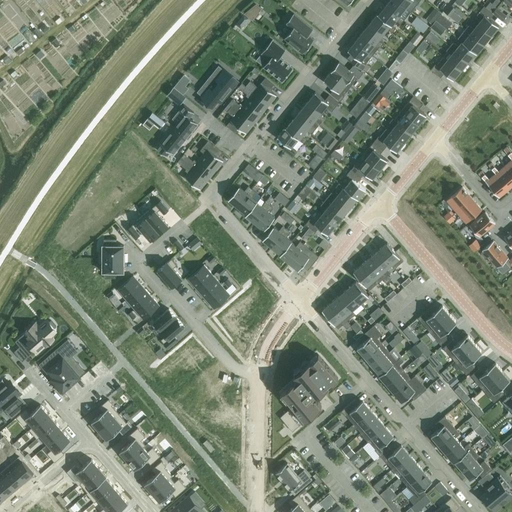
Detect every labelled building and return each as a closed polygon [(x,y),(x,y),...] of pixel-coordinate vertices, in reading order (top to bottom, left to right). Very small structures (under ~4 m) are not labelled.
[(402,12),(406,8),(396,0),(389,0),(385,5),(403,20),(407,16),(402,12)] [(400,24),(403,20),(385,5),(378,14),(377,13),(377,14),(395,28),(396,28),(392,25),(396,20),(400,24)] [(490,18),(494,13),(492,12),(484,5),(477,14),(482,18),(477,24),(491,35),(498,25),(490,18)] [(454,9),(450,6),(445,13),(449,16),(453,11),(454,9)] [(502,20),(506,16),(496,7),(492,12),(494,13),(502,20)] [(435,8),(431,13),(436,18),(441,12),(435,8)] [(441,13),(436,20),(440,24),(441,24),(446,18),(441,13)] [(392,32),(395,28),(377,14),(370,23),(383,34),(388,28),(392,32)] [(313,29),(300,18),(284,38),(294,46),(294,47),(299,51),(302,53),(303,52),(305,53),(311,46),(309,45),(314,39),(308,34),(313,29)] [(440,24),(436,20),(432,24),(436,28),(440,24)] [(379,39),(383,34),(370,23),(362,32),(381,46),(384,42),(379,39)] [(483,44),(491,35),(477,24),(474,29),(468,24),(465,29),(483,44)] [(476,53),(483,44),(465,29),(462,33),(466,36),(462,41),(461,40),(475,52),(476,53)] [(436,43),(440,38),(431,31),(427,35),(436,43)] [(380,47),(381,46),(362,32),(355,41),(372,55),(380,46),(380,47)] [(262,53),(256,59),(264,65),(263,66),(282,81),(293,68),(279,57),(285,50),(272,39),(261,52),(262,53)] [(468,61),(475,52),(461,40),(457,45),(453,42),(449,46),(468,61)] [(365,63),(372,55),(355,41),(347,50),(356,57),(352,62),(362,70),(366,64),(365,63)] [(461,70),(468,61),(449,46),(446,50),(448,51),(443,56),(461,70)] [(399,54),(404,58),(408,54),(408,53),(403,49),(399,54)] [(453,79),(461,70),(443,56),(436,65),(435,64),(431,69),(440,77),(444,72),(453,79)] [(353,65),(349,69),(338,61),(331,70),(350,86),(357,77),(358,78),(363,73),(353,65)] [(238,81),(233,77),(231,75),(229,74),(229,73),(224,69),(217,77),(212,73),(197,91),(202,95),(202,96),(202,97),(206,100),(207,101),(209,102),(211,104),(213,106),(217,100),(220,102),(238,81)] [(18,88),(29,80),(22,70),(11,78),(18,88)] [(343,95),(350,86),(331,70),(323,80),(334,88),(330,93),(340,101),(344,95),(343,95)] [(271,90),(274,85),(265,78),(257,87),(250,80),(246,85),(245,86),(268,105),(276,95),(271,90)] [(389,92),(397,83),(391,79),(384,88),(389,92)] [(179,80),(174,86),(183,94),(188,88),(185,86),(179,80)] [(245,86),(246,85),(242,82),(238,87),(247,94),(246,95),(248,97),(245,101),(261,114),(268,105),(245,86)] [(367,100),(369,101),(380,88),(374,83),(363,97),(367,100)] [(174,86),(168,93),(181,103),(186,96),(183,94),(174,86)] [(329,95),(325,99),(315,92),(307,101),(321,112),(325,106),(331,111),(338,102),(329,95)] [(386,97),(380,93),(373,102),(379,106),(386,97)] [(363,97),(363,96),(350,112),(356,117),(369,101),(367,100),(363,97)] [(419,108),(423,104),(413,96),(406,105),(401,110),(418,124),(426,114),(419,108)] [(239,103),(239,104),(232,98),(228,103),(231,105),(253,123),(261,114),(245,101),(242,105),(239,103)] [(317,117),(321,112),(307,101),(300,110),(318,124),(321,121),(317,117)] [(173,128),(185,138),(198,123),(190,117),(194,112),(184,104),(180,110),(185,113),(173,128)] [(245,133),(253,123),(231,105),(227,111),(233,116),(226,125),(236,133),(240,128),(245,133)] [(366,114),(373,118),(378,111),(371,107),(366,114)] [(315,128),(318,124),(300,110),(293,119),(306,130),(311,125),(315,128)] [(411,133),(418,124),(401,110),(394,119),(393,118),(411,133)] [(152,112),(147,118),(154,123),(159,128),(164,121),(152,112)] [(356,118),(352,123),(357,127),(361,122),(356,118)] [(404,142),(411,133),(393,118),(390,122),(395,126),(391,131),(387,128),(404,142)] [(302,135),(306,130),(293,119),(286,128),(285,127),(304,142),(307,139),(302,135)] [(347,119),(341,127),(345,131),(351,124),(351,123),(347,119)] [(345,131),(340,137),(342,139),(347,142),(357,129),(352,125),(351,124),(345,131)] [(303,143),(304,142),(285,127),(277,136),(286,144),(282,149),(292,157),(296,151),(291,147),(298,138),(303,143)] [(185,138),(173,128),(157,148),(166,156),(170,151),(173,153),(185,138)] [(404,142),(387,128),(380,137),(378,135),(373,141),(384,149),(388,144),(396,151),(404,142)] [(218,157),(222,152),(208,140),(200,150),(204,153),(200,157),(216,170),(223,160),(218,157)] [(384,149),(373,141),(362,155),(366,158),(379,169),(387,159),(380,154),(384,149)] [(505,164),(511,172),(511,152),(507,146),(503,149),(511,159),(505,164)] [(194,159),(193,161),(184,153),(181,157),(208,179),(216,170),(200,157),(196,161),(194,159)] [(200,189),(208,179),(181,157),(177,161),(186,168),(185,170),(188,172),(184,176),(200,189)] [(359,167),(355,164),(351,169),(361,177),(365,172),(372,178),(379,169),(366,158),(359,167)] [(263,174),(252,165),(250,164),(248,162),(242,170),(257,182),(263,174)] [(508,189),(511,185),(511,172),(505,164),(498,170),(491,162),(488,164),(495,173),(508,189)] [(357,182),(361,177),(351,169),(347,174),(352,179),(345,187),(339,182),(338,183),(357,198),(358,199),(366,189),(357,182)] [(499,197),(508,189),(495,173),(489,178),(482,170),(478,173),(499,197)] [(268,179),(263,175),(259,180),(264,184),(268,179)] [(313,177),(307,184),(312,188),(315,185),(318,181),(313,177)] [(233,181),(226,190),(232,194),(228,199),(237,207),(252,188),(248,185),(244,190),(239,186),(233,181)] [(350,207),(357,198),(338,183),(335,186),(340,190),(336,196),(350,207)] [(462,186),(446,200),(456,211),(472,198),(462,186)] [(252,196),(256,192),(252,188),(237,207),(246,214),(245,215),(246,215),(257,200),(252,196)] [(342,216),(350,207),(336,196),(332,200),(327,196),(324,201),(342,216)] [(481,209),(472,198),(456,211),(465,222),(481,209)] [(151,213),(146,217),(159,232),(168,224),(157,211),(160,209),(164,214),(169,209),(161,200),(149,210),(151,213)] [(257,201),(258,201),(257,200),(246,215),(255,222),(269,204),(265,201),(262,205),(257,201)] [(322,214),(335,225),(342,216),(324,201),(320,204),(326,209),(322,213),(322,214)] [(269,212),(273,207),(269,204),(255,222),(264,230),(275,216),(269,212)] [(292,204),(289,213),(297,215),(300,206),(292,204)] [(284,211),(280,216),(290,224),(294,219),(284,211)] [(479,236),(494,222),(484,211),(469,224),(479,236)] [(328,234),(335,225),(322,214),(322,213),(320,212),(313,221),(309,218),(305,223),(315,231),(319,227),(328,234)] [(139,218),(127,229),(135,238),(140,234),(136,229),(139,227),(150,240),(159,232),(146,217),(141,221),(139,218)] [(272,246),(286,228),(282,225),(279,230),(273,225),(262,239),(272,246)] [(287,236),(290,232),(286,228),(272,246),(281,254),(280,255),(292,240),(287,236)] [(191,242),(187,245),(192,251),(201,242),(196,237),(191,242)] [(98,253),(98,258),(124,258),(124,244),(117,244),(117,238),(104,238),(104,244),(103,244),(103,253),(98,253)] [(179,238),(173,243),(180,250),(185,246),(179,238)] [(481,245),(475,239),(469,245),(474,251),(481,245)] [(291,241),(292,240),(280,255),(289,262),(304,244),(300,241),(296,245),(291,241)] [(508,257),(493,240),(482,250),(483,251),(481,252),(485,257),(487,256),(497,267),(497,266),(502,272),(509,266),(509,265),(511,263),(511,262),(511,256),(509,259),(508,257)] [(378,250),(391,265),(394,268),(403,261),(387,242),(378,250)] [(304,252),(308,247),(304,244),(289,262),(298,270),(309,256),(304,252)] [(387,268),(391,265),(378,250),(370,256),(387,276),(390,273),(387,268)] [(213,254),(207,259),(210,262),(216,258),(213,254)] [(370,256),(362,264),(377,282),(382,278),(386,283),(390,279),(387,276),(370,256)] [(98,258),(98,263),(103,263),(103,271),(104,271),(104,277),(117,277),(117,271),(124,271),(124,258),(98,258)] [(172,258),(157,270),(172,287),(182,277),(172,265),(175,262),(172,258)] [(204,264),(188,278),(197,288),(213,274),(204,264)] [(369,289),(377,282),(362,264),(353,271),(369,289)] [(222,266),(217,270),(220,274),(226,269),(222,266)] [(134,274),(117,288),(126,298),(142,284),(134,274)] [(213,274),(197,288),(205,298),(221,284),(213,274)] [(347,288),(360,302),(368,295),(356,280),(347,288)] [(142,284),(126,298),(134,308),(151,294),(142,284)] [(221,284),(205,298),(214,308),(230,294),(221,284)] [(360,302),(347,288),(339,295),(352,310),(360,302)] [(393,289),(388,294),(391,298),(396,293),(393,289)] [(112,291),(107,295),(110,299),(115,294),(112,291)] [(151,294),(134,308),(143,318),(159,304),(151,294)] [(355,313),(352,310),(339,295),(331,302),(347,320),(355,313)] [(122,302),(117,307),(120,310),(125,306),(122,302)] [(350,325),(347,320),(331,302),(322,310),(338,328),(342,324),(346,328),(350,325)] [(427,309),(417,317),(429,331),(449,313),(442,305),(431,314),(427,309)] [(153,316),(148,320),(154,327),(157,325),(161,330),(176,317),(169,308),(155,319),(153,316)] [(131,311),(128,314),(132,319),(136,316),(131,311)] [(429,331),(440,344),(450,336),(446,331),(457,322),(449,313),(429,331)] [(165,335),(160,339),(168,348),(177,340),(173,335),(184,326),(176,317),(161,330),(165,335)] [(20,346),(14,351),(22,361),(35,350),(36,351),(45,343),(46,344),(53,338),(50,334),(55,329),(54,327),(56,325),(51,320),(49,321),(47,319),(39,326),(35,322),(25,331),(26,331),(32,338),(27,341),(27,340),(20,346)] [(382,332),(374,324),(365,332),(369,337),(357,347),(365,356),(382,341),(378,336),(382,332)] [(142,326),(137,330),(140,334),(145,329),(142,326)] [(398,332),(394,336),(399,342),(403,338),(398,332)] [(452,339),(443,347),(454,360),(475,343),(467,334),(456,344),(452,339)] [(79,376),(66,360),(72,355),(77,350),(67,339),(47,356),(54,364),(49,369),(54,376),(52,377),(63,390),(79,376)] [(390,349),(382,341),(365,356),(372,365),(390,349)] [(454,360),(466,374),(475,366),(471,361),(482,352),(475,343),(454,360)] [(415,344),(409,349),(417,357),(418,356),(422,352),(415,344)] [(398,358),(390,349),(372,365),(380,373),(398,358)] [(293,406),(280,417),(292,431),(321,406),(316,400),(314,398),(325,389),(338,377),(323,361),(318,355),(317,355),(319,357),(312,363),(310,361),(302,369),(304,371),(296,377),(294,375),(293,376),(296,379),(281,392),(282,393),(284,392),(290,399),(288,401),(293,406)] [(380,373),(379,374),(387,383),(404,368),(400,363),(404,359),(401,355),(398,358),(380,373)] [(502,371),(495,363),(484,372),(480,367),(470,376),(481,389),(502,371)] [(427,364),(423,368),(427,372),(431,369),(427,364)] [(407,380),(412,377),(404,368),(387,383),(394,392),(407,380)] [(509,380),(502,371),(481,389),(493,402),(503,394),(499,389),(509,380)] [(453,377),(447,382),(452,386),(459,380),(454,376),(453,377)] [(0,408),(0,409),(2,407),(3,408),(11,418),(18,412),(14,407),(21,401),(16,396),(20,392),(15,386),(14,387),(9,381),(6,384),(5,382),(2,379),(0,380),(0,408)] [(415,389),(407,380),(394,392),(402,401),(410,394),(414,399),(424,390),(419,385),(415,389)] [(511,392),(502,401),(507,407),(511,404),(511,405),(511,392)] [(103,411),(91,421),(99,430),(115,416),(119,413),(111,405),(113,404),(108,398),(99,407),(103,411)] [(353,424),(370,409),(362,400),(354,407),(350,402),(340,411),(345,416),(346,415),(353,424)] [(26,409),(16,417),(24,426),(29,421),(33,426),(48,413),(41,404),(30,413),(26,409)] [(377,418),(370,409),(353,424),(348,427),(352,431),(356,428),(360,432),(377,418)] [(33,426),(29,429),(37,438),(41,435),(40,435),(56,422),(48,413),(33,426)] [(439,444),(456,429),(445,415),(435,423),(439,428),(431,435),(439,444)] [(115,416),(99,430),(106,439),(118,429),(122,434),(132,426),(124,417),(119,421),(115,416)] [(360,432),(360,433),(367,442),(368,441),(385,427),(377,418),(360,432)] [(56,422),(40,435),(41,435),(48,444),(63,431),(56,422)] [(480,424),(474,428),(478,433),(483,428),(480,424)] [(131,441),(119,451),(127,460),(143,446),(145,445),(141,440),(145,436),(137,427),(127,436),(131,441)] [(385,427),(368,441),(376,450),(375,451),(379,455),(389,447),(385,443),(393,436),(385,427)] [(460,432),(456,429),(439,444),(446,452),(460,441),(455,436),(460,432)] [(52,448),(47,453),(54,461),(64,453),(60,449),(71,439),(63,431),(48,444),(52,448)] [(341,436),(335,441),(339,446),(345,441),(341,436)] [(511,436),(503,444),(510,452),(511,450),(511,436)] [(491,437),(486,441),(490,446),(495,442),(491,437)] [(464,446),(460,441),(446,452),(454,461),(471,446),(472,446),(468,442),(464,446)] [(204,445),(212,455),(216,452),(208,442),(204,445)] [(347,444),(341,449),(349,458),(354,453),(347,444)] [(384,460),(391,468),(408,454),(401,445),(392,452),(389,447),(379,455),(383,460),(384,460)] [(143,446),(127,460),(135,469),(146,459),(150,464),(160,456),(152,447),(147,451),(143,446)] [(462,469),(476,458),(479,456),(471,446),(454,461),(455,461),(462,470),(462,469)] [(349,458),(352,462),(358,456),(355,452),(354,453),(349,458)] [(391,468),(391,469),(394,473),(399,469),(403,474),(416,463),(408,454),(391,468)] [(19,456),(10,464),(24,481),(33,473),(19,456)] [(76,463),(67,471),(78,484),(80,483),(99,467),(91,458),(80,468),(76,463)] [(476,458),(462,469),(470,478),(478,471),(482,476),(488,471),(492,468),(484,459),(480,463),(476,458)] [(156,473),(144,483),(152,492),(172,475),(165,467),(166,466),(161,460),(152,469),(156,473)] [(287,463),(275,473),(289,490),(297,483),(301,488),(312,479),(303,469),(297,475),(287,463)] [(403,474),(399,477),(407,486),(410,483),(423,472),(416,463),(403,474)] [(10,464),(1,472),(16,488),(24,481),(10,464)] [(107,476),(99,467),(80,483),(87,492),(105,476),(106,477),(107,476)] [(0,470),(0,487),(7,496),(16,488),(1,472),(0,470)] [(493,476),(488,471),(482,476),(478,480),(482,485),(493,476)] [(423,472),(410,483),(418,492),(413,495),(418,500),(420,498),(425,494),(427,492),(423,488),(431,481),(423,472)] [(508,484),(500,474),(484,488),(486,489),(481,493),(495,510),(511,496),(504,487),(508,484)] [(87,492),(86,492),(94,502),(98,499),(98,498),(113,485),(106,477),(105,476),(87,492)] [(322,481),(319,477),(318,476),(315,479),(314,480),(318,485),(322,481)] [(170,477),(152,492),(160,501),(171,491),(175,496),(186,487),(179,478),(174,482),(170,477)] [(372,485),(377,492),(381,488),(379,486),(376,482),(372,485)] [(113,485),(98,498),(98,499),(105,507),(120,494),(113,485)] [(105,507),(100,511),(117,511),(128,503),(120,494),(105,507)] [(310,507),(298,494),(288,502),(292,507),(286,511),(304,511),(310,507)] [(335,501),(329,494),(321,501),(327,508),(335,501)] [(414,504),(410,507),(414,511),(416,511),(430,500),(425,494),(420,498),(418,500),(414,504)] [(189,496),(169,511),(205,511),(197,502),(197,501),(196,502),(195,503),(189,496)] [(459,507),(451,497),(438,508),(440,511),(455,511),(454,510),(459,507)]
